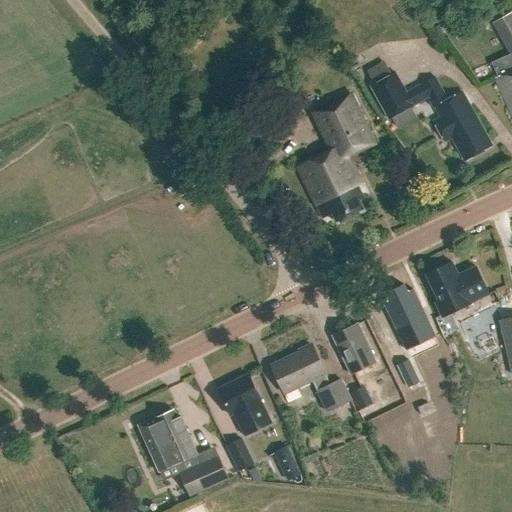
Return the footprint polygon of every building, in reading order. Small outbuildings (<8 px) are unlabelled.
[(511,55),(511,12),(493,23),(511,56),(511,55)] [(511,70),(494,79),(511,119),(511,70)] [(451,138),(465,162),(492,147),(461,92),(447,100),(434,77),(406,93),(394,73),(370,87),(388,120),(429,97),(440,118),(433,122),(441,136),(444,134),(447,140),(451,138)] [(323,219),(333,215),(338,225),(365,211),(361,201),(364,200),(358,186),(362,184),(349,157),(375,145),(351,95),(319,110),(326,125),(327,125),(338,148),(298,167),(323,219)] [(471,303),(489,295),(475,267),(458,275),(452,262),(427,274),(440,301),(435,303),(442,318),(471,303)] [(413,292),(408,294),(404,287),(387,295),(390,302),(385,305),(407,352),(435,339),(413,292)] [(511,373),(511,318),(500,321),(511,373)] [(357,324),(332,336),(352,376),(377,363),(357,324)] [(285,394),(313,381),(328,413),(352,401),(342,380),(331,385),(311,345),(299,352),(300,353),(272,366),(285,394)] [(422,388),(409,362),(398,367),(411,393),(422,388)] [(245,436),(271,423),(248,375),(217,390),(230,416),(234,414),(245,436)] [(364,385),(350,392),(359,410),(373,403),(364,385)] [(422,416),(432,411),(428,403),(418,408),(422,416)] [(161,472),(180,463),(184,471),(179,473),(190,496),(228,479),(217,456),(199,464),(195,456),(199,455),(182,417),(179,419),(175,411),(140,426),(140,428),(141,427),(161,472)] [(241,439),(227,446),(239,471),(253,464),(241,439)] [(296,465),(283,471),(287,480),(300,474),(296,465)]
